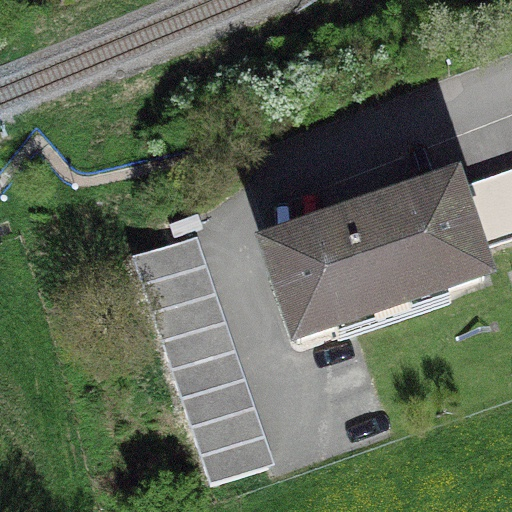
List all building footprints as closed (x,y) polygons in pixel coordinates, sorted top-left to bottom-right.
[(474,253),(511,240),(511,177),(455,197),(474,253)] [(483,280),(474,253),(455,197),(453,192),(374,219),(373,214),(344,223),(345,229),(267,256),(297,344),(483,280)] [(189,242),(132,261),(142,290),(199,270),(189,242)] [(199,270),(142,290),(151,318),(208,299),(199,270)] [(161,347),(218,327),(208,299),(151,318),(161,347)] [(171,375),(228,355),(218,327),(161,347),(171,375)] [(181,403),(237,384),(228,355),(171,375),(181,403)] [(190,432),(247,412),(237,384),(181,403),(190,432)] [(200,460),(257,441),(247,412),(190,432),(200,460)] [(210,489),(267,469),(257,441),(200,460),(210,489)]
